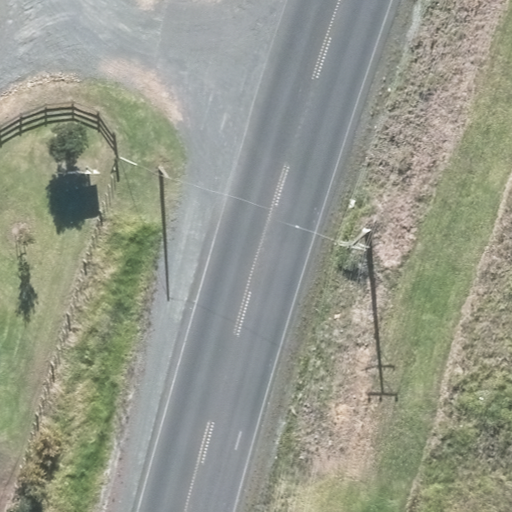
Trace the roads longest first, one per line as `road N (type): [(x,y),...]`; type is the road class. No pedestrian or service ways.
road 1 (secondary): [(166,511),(338,0)]
road 2 (track): [(124,0),(192,42),(310,83)]
